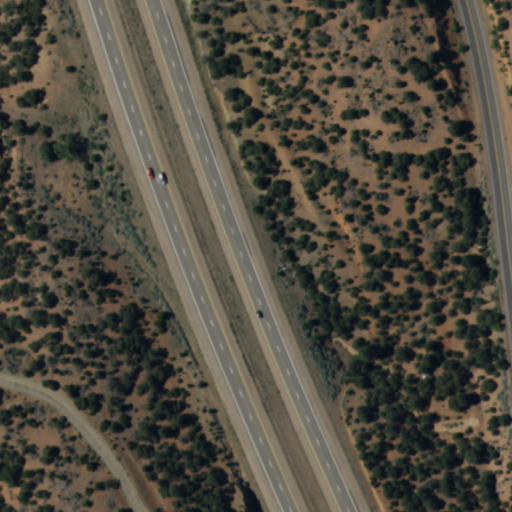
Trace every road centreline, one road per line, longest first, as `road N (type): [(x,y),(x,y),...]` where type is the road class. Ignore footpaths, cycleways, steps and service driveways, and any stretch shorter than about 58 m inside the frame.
road 1 (motorway): [(346,511),(264,326),(147,0)]
road 2 (motorway): [(93,0),(216,345),(289,511)]
road 3 (secondary): [(511,282),(463,0)]
road 4 (residential): [(0,379),(65,409),(101,450),(137,511)]
